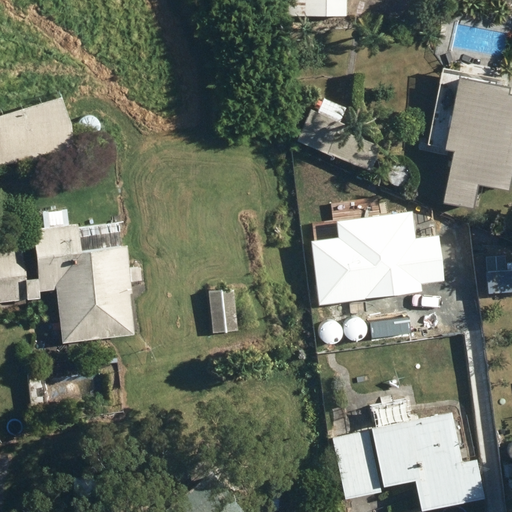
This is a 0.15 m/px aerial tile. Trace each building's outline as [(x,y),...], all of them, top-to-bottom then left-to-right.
[(338,0),(279,0),(280,13),(339,13),(338,0)] [(452,94),(436,199),(468,204),(472,181),(501,186),(508,138),(511,138),(511,91),(498,89),(499,82),(455,75),(452,94)] [(0,161),(67,155),(60,122),(47,95),(0,109),(0,161)] [(290,140),(365,171),(375,146),(335,129),(338,123),(332,121),(338,107),(316,97),(310,110),(304,108),(290,140)] [(19,227),(22,246),(0,249),(0,300),(33,296),(32,290),(47,288),(55,343),(127,333),(122,293),(124,293),(123,284),(136,283),(133,265),(121,266),(118,242),(109,243),(106,222),(66,228),(65,221),(62,221),(60,207),(35,211),(37,225),(19,227)] [(511,265),(487,266),(488,293),(511,291),(511,265)] [(233,329),(228,286),(202,289),(206,332),(233,329)] [(336,498),(373,491),(372,485),(403,479),(409,510),(473,497),(465,457),(452,459),(443,410),(361,426),(362,429),(324,436),(336,498)] [(236,511),(203,471),(152,511),(236,511)]
